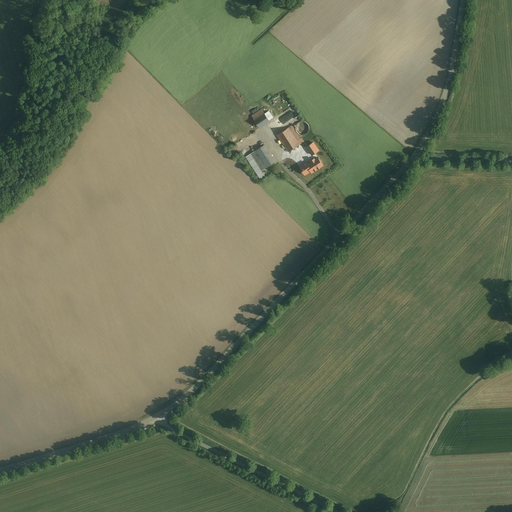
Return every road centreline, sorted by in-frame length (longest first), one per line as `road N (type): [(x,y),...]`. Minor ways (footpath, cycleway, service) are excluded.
road 1 (unclassified): [(415,154),(158,415)]
road 2 (unclassified): [(335,511),(174,431),(158,415)]
road 3 (unclassified): [(158,415),(0,470)]
road 4 (unclassified): [(463,0),(448,84),(415,154)]
